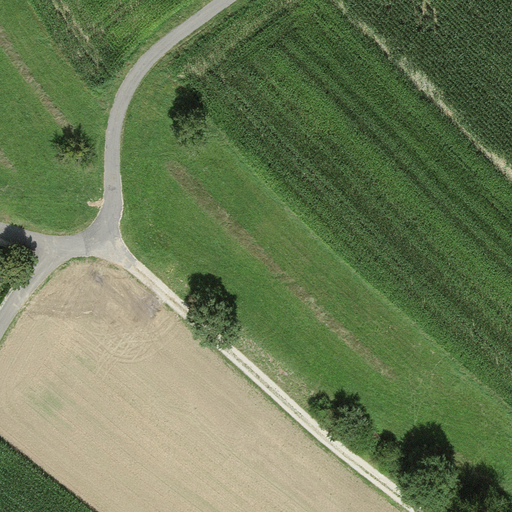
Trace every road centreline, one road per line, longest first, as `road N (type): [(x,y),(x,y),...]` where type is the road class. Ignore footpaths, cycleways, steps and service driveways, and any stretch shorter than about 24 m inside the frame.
road 1 (track): [(104,238),(422,511)]
road 2 (unclassified): [(228,0),(140,71),(119,103),(104,238),(61,247)]
